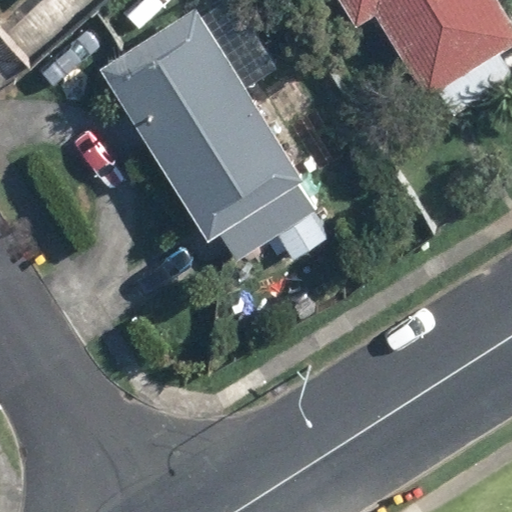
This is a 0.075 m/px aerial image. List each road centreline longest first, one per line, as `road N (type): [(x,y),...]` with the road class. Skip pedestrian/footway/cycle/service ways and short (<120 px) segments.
road 1 (tertiary): [(223,511),(511,330)]
road 2 (residential): [(131,511),(0,299)]
